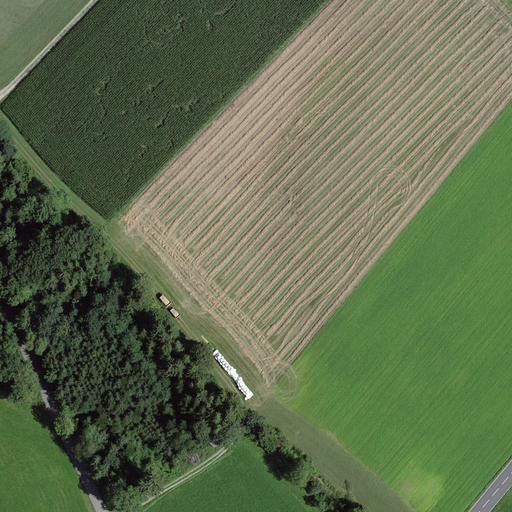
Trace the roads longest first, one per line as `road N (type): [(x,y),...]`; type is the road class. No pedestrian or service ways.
road 1 (track): [(0,103),(148,228),(250,414),(235,448),(135,511)]
road 2 (unclassified): [(0,297),(104,511)]
road 3 (track): [(95,0),(0,97)]
